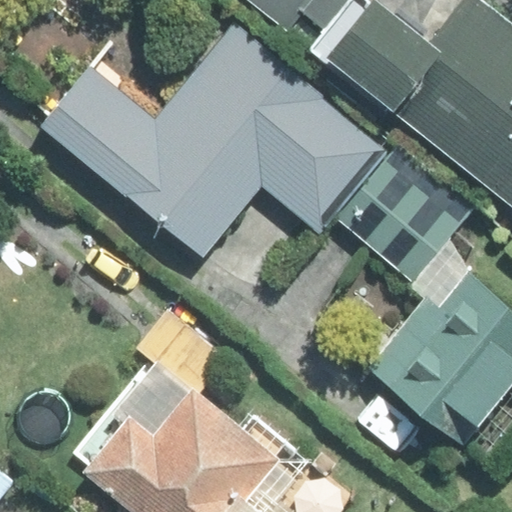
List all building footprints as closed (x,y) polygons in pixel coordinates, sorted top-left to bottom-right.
[(313,22),(331,0),(245,0),(277,26),(293,6),(313,22)] [(344,0),(308,47),(511,208),(511,25),(480,0),(443,0),(415,36),(370,0),(344,0)] [(317,89),(226,15),(145,112),(80,59),(29,121),(115,192),(117,189),(192,251),(252,178),(312,228),(380,145),(314,92),(317,89)] [(405,277),(453,220),(377,157),(330,213),(405,277)] [(457,438),(511,369),(511,302),(462,262),(432,300),(418,289),(361,359),(457,438)] [(258,511),(234,493),(271,449),(194,387),(223,351),(160,301),(129,340),(142,351),(67,444),(77,451),(68,463),(128,511),(258,511)] [(0,491),(12,477),(0,467),(0,491)]
